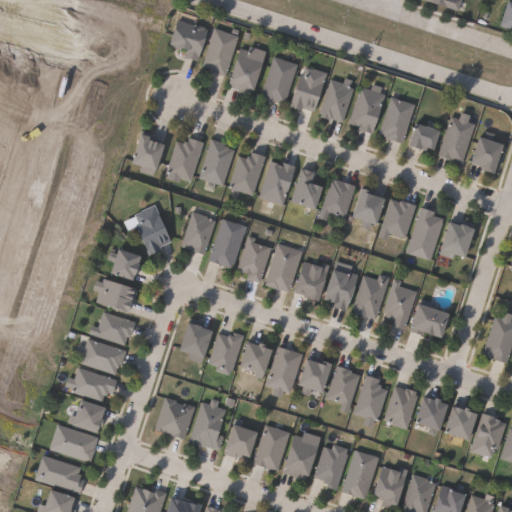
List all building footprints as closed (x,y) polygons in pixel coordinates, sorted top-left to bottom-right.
[(455,0),(452,11),(419,0),(455,0)] [(511,30),(500,27),(508,2),(511,3),(511,30)] [(178,18),(195,24),(195,23),(206,26),(206,28),(209,28),(198,61),(184,56),(186,51),(169,46),(178,18)] [(239,35),(225,76),(209,70),(210,68),(202,65),(215,27),(239,35)] [(267,49),(255,89),(253,88),(251,94),(228,86),(240,47),(249,49),(250,44),(267,49)] [(299,63),(285,105),(261,97),(262,94),(262,93),(274,55),(299,63)] [(306,66),(313,68),(314,67),(328,71),(316,111),(303,107),(302,110),(290,106),(300,73),(304,74),(306,66)] [(355,87),(343,123),(321,116),(322,113),(320,112),(332,78),(347,83),(346,84),(355,87)] [(386,93),(373,133),(359,128),(360,127),(349,123),(362,85),(386,93)] [(416,103),(403,143),(386,137),(387,136),(379,133),(392,95),(416,103)] [(471,114),(469,121),(476,123),(463,163),(438,155),(451,115),(460,118),(462,111),(471,114)] [(442,129),(436,149),(428,147),(427,150),(411,144),(419,121),(442,129)] [(496,133),(494,139),(506,143),(497,172),(488,170),(489,166),(473,161),(482,134),(485,136),(487,130),(496,133)] [(165,142),(157,169),(132,162),(141,132),(151,135),(150,137),(165,142)] [(204,141),(191,181),(166,172),(176,141),(184,143),(185,140),(188,141),(190,137),(204,141)] [(235,149),(224,185),(199,177),(211,138),(226,142),(225,144),(230,145),(229,147),(235,149)] [(266,155),(253,195),(228,187),(239,155),(247,157),(248,155),(251,156),(252,151),(266,155)] [(271,160),(282,164),(283,161),(295,165),(283,205),(259,197),(271,160)] [(311,181),(318,184),(318,182),(322,183),(322,184),(325,185),(317,209),(290,200),(301,167),(315,172),(311,181)] [(335,178),(356,185),(345,218),(329,213),(327,220),(318,217),(331,179),(334,180),(335,178)] [(387,197),(379,224),(372,221),(369,229),(361,226),(363,219),(354,216),(363,187),(373,190),(372,192),(387,197)] [(391,198),(400,201),(401,199),(417,204),(406,238),(390,232),(388,239),(379,236),(391,198)] [(161,249),(147,254),(132,218),(135,216),(135,215),(141,212),(141,210),(155,204),(171,241),(160,246),(161,249)] [(444,218),(431,260),(407,252),(421,207),(435,211),(434,214),(444,218)] [(216,220),(204,255),(180,246),(192,211),(208,216),(207,217),(216,220)] [(247,226),(234,265),(232,264),(231,268),(209,260),(222,218),(247,226)] [(451,220),(462,224),(463,222),(477,228),(467,257),(455,253),(453,258),(440,254),(451,220)] [(271,247),(260,283),(247,278),(248,273),(236,269),(248,235),(256,238),(254,242),(271,247)] [(303,251),(289,292),(265,284),(266,281),(265,281),(277,242),(303,251)] [(140,264),(136,275),(135,275),(134,279),(111,272),(119,248),(141,255),(139,263),(140,264)] [(303,261),(321,266),(322,262),(331,265),(320,300),(310,297),(310,295),(304,293),(303,295),(294,292),(303,261)] [(335,268),(348,273),(348,271),(359,275),(347,311),(334,306),(335,303),(324,299),(335,268)] [(390,277),(376,319),(354,312),(355,311),(352,310),(363,275),(378,279),(379,274),(390,277)] [(103,278),(137,289),(130,313),(96,302),(99,291),(93,289),(96,280),(102,282),(103,278)] [(417,291),(404,329),(392,325),(394,319),(385,316),(386,313),(382,312),(393,278),(401,281),(399,286),(417,291)] [(451,313),(443,337),(424,331),(423,335),(411,331),(420,303),(451,313)] [(135,322),(130,337),(127,336),(124,345),(88,333),(91,325),(98,327),(103,311),(135,322)] [(511,313),(511,348),(507,363),(482,355),(495,316),(502,318),(505,311),(511,313)] [(189,321),(203,325),(203,326),(214,330),(205,358),(204,357),(202,363),(187,358),(189,353),(180,350),(189,321)] [(234,332),(244,335),(233,371),(231,370),(229,375),(216,371),(218,366),(208,363),(218,332),(229,336),(229,333),(233,335),(234,332)] [(87,338),(126,351),(121,365),(119,364),(115,375),(79,363),(82,356),(75,354),(78,345),(84,347),(87,338)] [(248,341),(260,345),(261,342),(267,344),(267,346),(274,349),(265,374),(263,374),(262,378),(254,376),(256,371),(240,365),(248,341)] [(303,353),(290,393),(283,391),(281,397),(272,394),(273,388),(265,385),(278,345),(303,353)] [(308,358),(324,363),(325,360),(334,363),(324,393),(311,389),(309,395),(301,393),(304,386),(300,384),(308,358)] [(361,375),(348,413),(339,410),(342,403),(326,398),(337,365),(352,370),(352,372),(361,375)] [(78,367),(117,380),(112,394),(108,392),(106,396),(104,395),(102,401),(71,391),(72,388),(65,386),(67,377),(74,379),(78,367)] [(388,390),(378,421),(375,420),(372,428),(364,425),(366,417),(353,413),(366,374),(380,379),(379,383),(382,385),(381,388),(388,390)] [(395,385),(406,389),(406,388),(418,392),(417,394),(418,395),(407,429),(391,424),(392,422),(384,420),(395,385)] [(425,396),(437,400),(437,397),(443,399),(443,401),(450,404),(441,431),(437,429),(435,435),(428,433),(430,427),(416,422),(425,396)] [(175,403),(183,406),(184,404),(195,408),(185,441),(154,431),(165,397),(176,401),(175,403)] [(105,419),(103,426),(101,425),(99,433),(73,424),(81,399),(107,408),(103,419),(105,419)] [(219,401),(217,407),(226,410),(219,434),(224,435),(219,450),(202,445),(201,447),(189,443),(201,401),(210,403),(211,399),(219,401)] [(455,405),(467,409),(467,407),(472,408),(471,411),(480,413),(471,441),(446,433),(455,405)] [(507,423),(498,450),(496,449),(493,457),(485,455),(485,456),(470,451),(483,413),(495,417),(502,420),(501,421),(507,423)] [(95,449),(91,461),(88,460),(87,462),(49,450),(57,424),(98,438),(94,449),(95,449)] [(259,432),(250,457),(242,454),(241,457),(238,456),(237,458),(224,453),(234,424),(259,432)] [(290,433),(278,472),(253,463),(265,425),(290,433)] [(511,461),(501,458),(511,427),(511,461)] [(304,432),(321,437),(306,482),(293,477),(294,476),(283,473),(296,435),(303,437),(304,432)] [(348,448),(346,454),(348,455),(337,490),(327,486),(327,484),(324,483),(325,480),(314,477),(323,446),(332,449),(333,444),(348,448)] [(379,458),(368,495),(366,495),(365,499),(341,492),(355,450),(379,458)] [(84,480),(79,494),(34,479),(42,455),(81,467),(78,474),(81,475),(79,479),(84,480)] [(382,466),(398,470),(399,467),(409,470),(398,506),(396,505),(396,509),(382,505),(384,500),(373,497),(382,466)] [(437,483),(427,511),(404,511),(405,509),(402,508),(412,473),(429,478),(428,480),(437,483)] [(467,494),(461,511),(433,511),(442,484),(467,492),(466,494),(467,494)] [(126,511),(135,485),(150,490),(151,486),(166,491),(159,511),(126,511)] [(76,499),(72,511),(37,511),(39,505),(46,507),(51,491),(76,499)] [(495,504),(492,511),(465,511),(471,494),(487,499),(486,501),(495,504)] [(167,511),(172,497),(193,504),(194,501),(203,504),(200,511),(167,511)]
